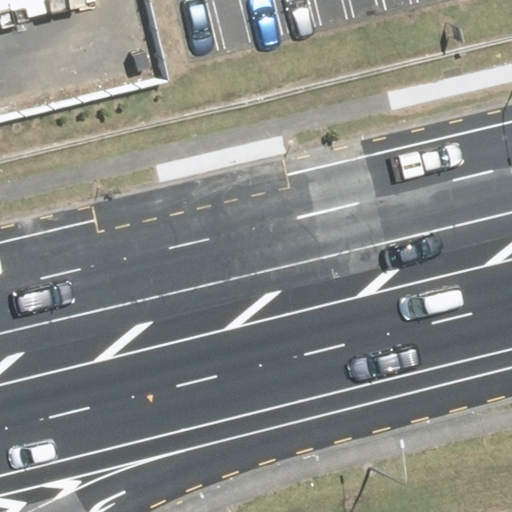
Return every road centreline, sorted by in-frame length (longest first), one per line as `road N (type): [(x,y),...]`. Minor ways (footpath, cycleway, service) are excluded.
road 1 (primary): [(511,306),(0,427)]
road 2 (primary): [(0,280),(511,162)]
road 3 (primary): [(511,384),(281,446),(102,511)]
